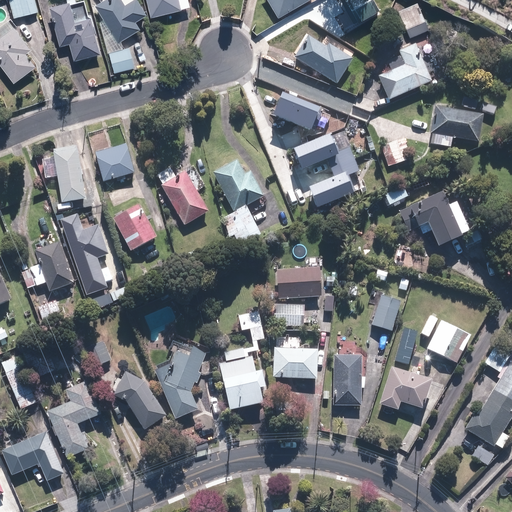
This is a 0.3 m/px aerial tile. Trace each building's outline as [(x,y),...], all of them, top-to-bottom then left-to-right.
[(30,0),(7,0),(13,20),(27,16),(35,14),(30,0)] [(116,0),(104,0),(93,8),(117,44),(126,38),(136,31),(132,25),(143,17),(132,1),(122,8),(116,0)] [(144,0),(149,19),(178,12),(175,0),(144,0)] [(264,0),(276,19),(308,0),(264,0)] [(364,0),(339,0),(339,1),(340,3),(352,23),(371,12),(364,0)] [(65,4),(47,10),(58,48),(68,45),(73,61),(97,54),(87,20),(71,25),(65,4)] [(414,5),(397,12),(401,23),(408,38),(425,31),(414,5)] [(0,69),(12,84),(32,69),(23,56),(28,52),(11,29),(0,37),(0,69)] [(293,58),(292,59),(333,85),(348,61),(326,47),(324,50),(305,39),(293,58)] [(363,41),(357,56),(366,60),(372,45),(363,41)] [(376,78),(386,101),(427,84),(411,47),(395,54),(401,68),(376,78)] [(126,50),(108,55),(113,74),(132,70),(126,50)] [(321,100),(285,87),(274,119),(309,132),(321,100)] [(475,144),(480,117),(432,108),(427,138),(426,144),(448,148),(449,139),(475,144)] [(330,134),(294,149),(302,167),(337,152),(330,134)] [(410,160),(403,139),(391,142),(381,145),(388,167),(410,160)] [(122,146),(92,154),(101,183),(130,175),(122,146)] [(52,155),(50,156),(58,205),(82,201),(74,153),(75,153),(73,147),(65,148),(51,151),(52,155)] [(333,175),(307,187),(316,206),(353,190),(345,173),(356,168),(348,149),(326,159),(333,175)] [(234,161),(210,174),(231,213),(242,207),(260,198),(247,173),(242,176),(234,161)] [(160,186),(158,187),(182,227),(205,213),(193,194),(205,187),(193,166),(172,178),(160,186)] [(172,178),(167,170),(154,177),(160,186),(172,178)] [(306,189),(285,198),(292,215),(313,206),(306,189)] [(441,208),(436,196),(396,213),(405,233),(422,225),(432,249),(444,244),(456,239),(455,237),(463,234),(450,205),(441,208)] [(136,206),(110,220),(128,253),(154,239),(136,206)] [(236,248),(258,236),(252,224),(242,207),(231,213),(220,219),(236,248)] [(62,229),(60,229),(74,267),(76,267),(82,286),(101,279),(94,260),(106,256),(95,226),(80,231),(75,218),(60,223),(62,229)] [(71,285),(56,243),(32,252),(37,265),(32,267),(27,269),(34,287),(44,284),(47,294),(71,285)] [(19,272),(25,290),(34,287),(27,269),(19,272)] [(386,273),(376,269),(373,279),(383,283),(386,273)] [(317,299),(315,270),(274,272),(276,302),(317,299)] [(0,303),(8,300),(0,281),(0,303)] [(398,303),(378,297),(369,327),(382,331),(389,333),(398,303)] [(54,301),(36,308),(43,327),(61,320),(54,301)] [(301,327),(302,306),(272,305),(271,326),(301,327)] [(256,313),(236,317),(239,332),(246,330),(249,343),(262,340),(256,313)] [(467,337),(438,322),(423,349),(449,363),(452,364),(467,337)] [(18,350),(32,380),(53,371),(48,360),(40,340),(18,350)] [(102,341),(82,350),(90,369),(110,360),(102,341)] [(490,448),(511,412),(511,350),(511,351),(496,341),(482,364),(490,370),(497,374),(495,379),(496,379),(475,415),(472,413),(462,431),(490,448)] [(244,349),(222,353),(223,362),(246,358),(244,349)] [(313,380),(314,351),(270,349),(269,379),(301,380),(313,380)] [(171,355),(168,364),(151,372),(172,421),(194,411),(187,394),(190,384),(193,385),(197,375),(194,374),(201,356),(187,351),(184,360),(171,355)] [(358,356),(330,356),(331,406),(358,406),(358,356)] [(3,374),(18,410),(32,404),(35,403),(15,357),(0,363),(0,366),(3,374)] [(218,381),(224,412),(258,405),(255,390),(260,389),(256,372),(253,373),(250,357),(217,364),(220,380),(218,381)] [(428,382),(387,368),(375,405),(394,412),(397,403),(419,410),(428,382)] [(111,394),(119,397),(142,432),(163,417),(141,383),(121,374),(111,394)] [(98,415),(84,382),(62,392),(67,403),(44,413),(64,458),(85,449),(75,426),(98,415)] [(44,433),(0,451),(0,456),(9,477),(36,465),(44,482),(51,479),(61,475),(44,433)] [(492,456),(475,447),(474,449),(469,457),(486,466),(492,456)] [(511,466),(500,478),(511,489),(511,466)]
